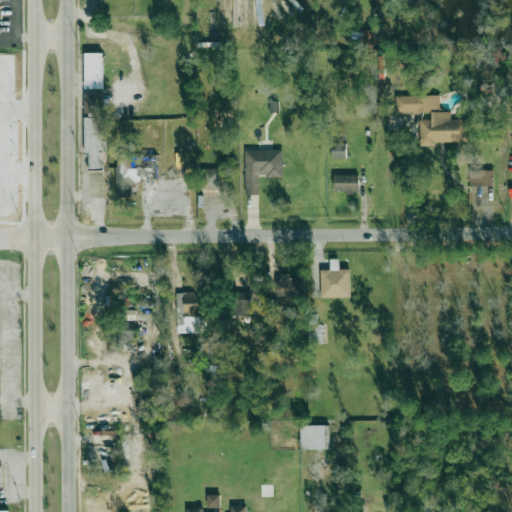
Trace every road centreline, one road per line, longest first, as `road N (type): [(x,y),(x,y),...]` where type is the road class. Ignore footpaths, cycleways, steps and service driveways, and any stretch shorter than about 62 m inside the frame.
road 1 (residential): [(0,239),(511,231)]
road 2 (secondary): [(70,511),(63,0)]
road 3 (secondary): [(31,0),(37,511)]
